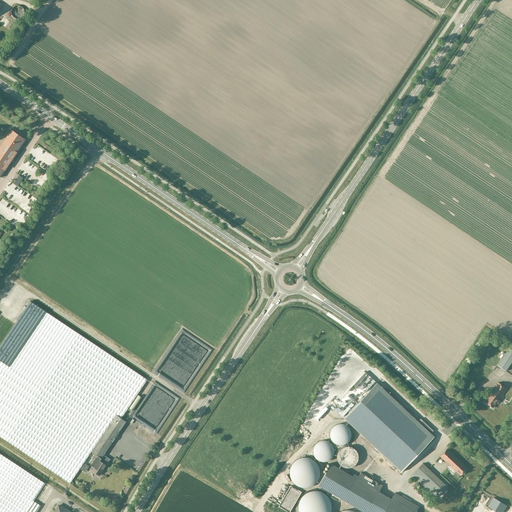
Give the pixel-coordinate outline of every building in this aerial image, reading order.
[(25,12),(25,11),(25,10),(25,9),(24,9),(24,8),(23,7),(22,6),(21,6),(21,5),(20,5),(19,5),(18,5),(17,5),(16,5),(15,6),(14,7),(13,7),(13,8),(12,9),(12,10),(12,11),(12,12),(12,13),(12,14),(13,15),(13,16),(14,16),(14,17),(15,17),(16,18),(17,18),(18,18),(19,18),(20,18),(21,18),(22,18),(22,17),(23,17),(23,16),(24,16),(24,15),(25,14),(25,13),(25,12)] [(0,178),(26,140),(13,131),(0,149),(0,178)] [(14,182),(18,184),(22,176),(18,174),(14,182)] [(147,380),(78,334),(30,301),(0,346),(0,436),(70,483),(91,451),(91,452),(116,415),(121,419),(147,380)] [(506,371),(511,361),(511,350),(509,349),(497,365),(506,371)] [(401,472),(434,437),(377,383),(344,418),(401,472)] [(485,402),(493,408),(506,388),(498,383),(485,402)] [(139,394),(129,407),(132,409),(142,396),(139,394)] [(126,422),(121,419),(116,415),(91,452),(98,456),(96,458),(95,458),(91,465),(95,468),(93,471),(99,476),(110,459),(104,455),(126,422)] [(129,422),(137,427),(139,423),(132,418),(129,422)] [(351,438),(351,434),(351,431),(349,428),(346,425),(343,424),(339,424),(336,425),(333,426),(331,429),(330,432),(330,436),(331,440),(333,443),(336,444),(339,445),(343,445),(346,443),(349,441),(351,438)] [(334,454),(335,451),(334,448),(333,445),(330,442),(326,441),(322,440),(319,441),(317,443),(315,446),(313,449),(313,453),(314,457),(317,459),(319,461),(322,462),(326,462),(330,460),(332,457),(334,454)] [(358,460),(359,457),(358,454),(356,451),(354,448),(350,447),(347,447),(343,448),(341,449),(339,452),(337,455),(337,459),(339,463),(341,465),(343,467),(347,468),(350,468),(354,466),(356,464),(358,460)] [(459,474),(460,476),(467,468),(447,449),(440,456),(456,471),(454,473),(457,476),(459,474)] [(36,511),(41,506),(33,501),(44,483),(0,453),(0,511),(36,511)] [(319,477),(320,472),(319,468),(317,464),(313,460),(308,458),(303,457),(299,459),(295,461),(292,465),(290,470),(290,475),(292,480),(295,484),(299,486),(303,487),(308,487),(313,485),(317,481),(319,477)] [(423,463),(411,475),(435,498),(447,486),(423,463)] [(362,472),(357,479),(332,464),(319,485),(363,511),(415,511),(418,506),(417,505),(416,505),(396,493),(392,499),(380,491),(383,485),(362,472)] [(332,507),(332,506),(332,505),(331,503),(331,502),(330,500),(330,499),(329,498),(328,497),(327,495),(326,494),(325,494),(323,493),(322,492),(321,492),(319,491),(318,491),(316,491),(315,490),(313,491),(312,491),(311,491),(309,492),(308,492),(306,493),(305,494),(304,494),(303,495),(302,497),(301,498),(300,499),(300,500),(299,502),(299,503),(298,505),(298,506),(298,507),(298,509),(298,510),(299,511),(298,511),(331,511),(332,510),(332,509),(332,507)] [(496,511),(503,511),(507,506),(493,498),(488,506),(496,511)]
